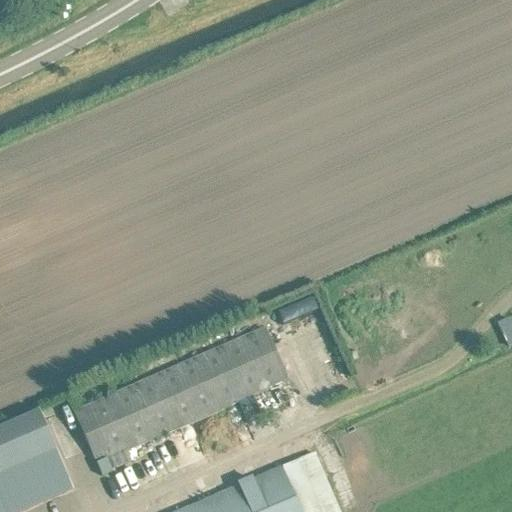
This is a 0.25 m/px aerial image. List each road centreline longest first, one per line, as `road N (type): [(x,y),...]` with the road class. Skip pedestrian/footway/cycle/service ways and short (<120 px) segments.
road 1 (unclassified): [(511,297),(461,350),(424,374),(108,511)]
road 2 (secondary): [(0,73),(133,0)]
